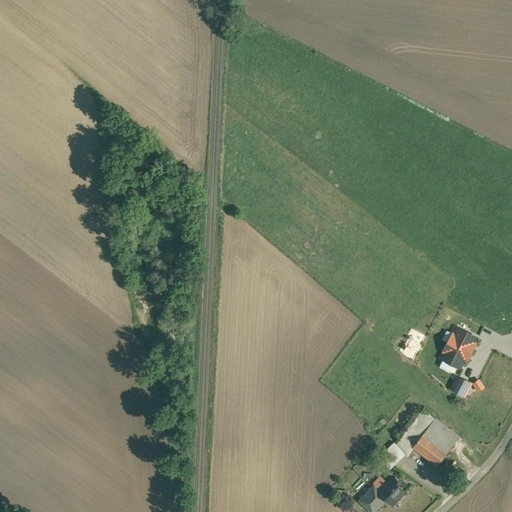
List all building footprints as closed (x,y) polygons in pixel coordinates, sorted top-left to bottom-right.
[(447,334),(442,361),(465,366),(466,360),(474,362),(480,332),(457,327),(455,336),(447,334)] [(511,362),(495,354),(474,394),(494,404),(511,369),(511,362)] [(444,361),(442,368),(455,372),(457,365),(444,361)] [(472,385),(458,379),(451,393),(465,400),(472,385)] [(436,421),(413,452),(437,470),(460,440),(436,421)] [(384,454),(395,465),(407,454),(396,442),(384,454)] [(393,479),(380,493),(389,501),(395,507),(408,493),(393,479)] [(373,487),(357,505),(365,511),(379,511),(389,501),(380,493),(373,487)]
